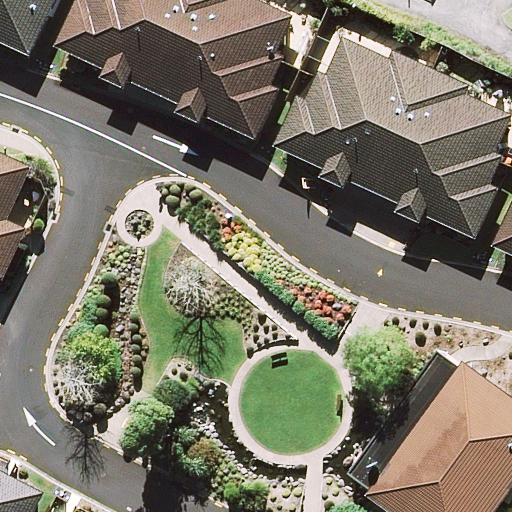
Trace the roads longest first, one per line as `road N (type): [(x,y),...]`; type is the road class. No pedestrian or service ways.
road 1 (residential): [(108,136),(180,148),(247,179),(318,244),(386,280),(511,303)]
road 2 (residential): [(16,395),(25,328),(77,235),(108,136)]
road 3 (residential): [(170,511),(61,452),(33,427),(16,395)]
